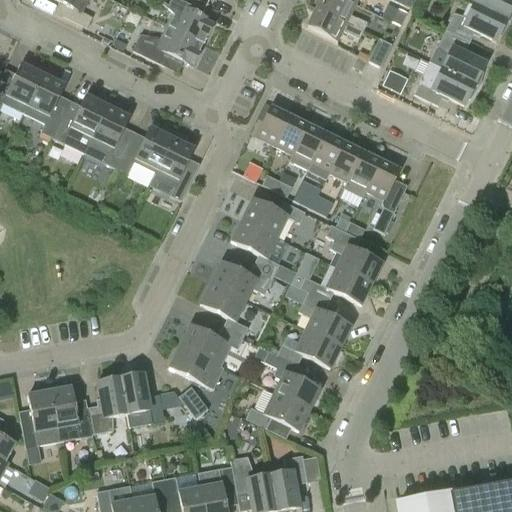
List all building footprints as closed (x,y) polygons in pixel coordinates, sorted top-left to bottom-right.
[(81,15),(88,0),(49,0),(68,9),(63,20),(87,32),(92,21),(81,15)] [(172,18),(166,30),(202,48),(213,26),(190,15),(192,11),(170,0),(166,10),(162,7),(161,8),(172,18)] [(350,18),(355,8),(339,0),(320,0),(315,11),(352,29),(356,21),(350,18)] [(404,0),(401,8),(409,11),(414,0),(404,0)] [(476,0),(472,7),(510,26),(511,24),(511,19),(511,0),(476,0)] [(453,16),(445,34),(469,46),(474,35),(495,45),(499,38),(501,39),(509,28),(510,26),(472,7),(466,20),(453,16)] [(337,45),(342,34),(348,37),(352,29),(315,11),(306,30),(337,45)] [(400,29),(407,16),(398,12),(391,25),(400,29)] [(352,29),(363,34),(367,26),(356,21),(352,29)] [(359,42),(363,34),(352,29),(348,37),(359,42)] [(191,69),(202,48),(166,30),(160,42),(140,38),(132,54),(163,70),(169,58),(191,69)] [(447,59),(441,72),(478,90),(479,88),(483,75),(481,74),(485,66),(464,56),(469,46),(445,34),(436,51),(447,59)] [(391,48),(378,42),(367,65),(380,71),(391,48)] [(367,65),(356,60),(351,70),(361,76),(367,65)] [(392,64),(384,75),(400,85),(407,74),(392,64)] [(477,92),(478,90),(441,72),(428,65),(417,87),(418,87),(413,98),(437,110),(443,99),(463,109),(467,102),(469,103),(477,92)] [(0,110),(2,107),(23,117),(45,73),(34,67),(31,72),(20,67),(15,78),(14,77),(10,84),(1,80),(0,81),(0,110)] [(56,78),(45,73),(23,117),(44,128),(40,136),(51,142),(66,112),(57,108),(61,100),(59,99),(64,89),(53,83),(56,78)] [(89,146),(109,105),(98,99),(96,104),(85,99),(80,109),(78,109),(75,116),(66,112),(51,142),(62,147),(84,157),(89,146)] [(120,110),(109,105),(89,146),(84,157),(116,173),(120,165),(130,144),(121,139),(125,132),(124,131),(129,120),(118,115),(120,110)] [(273,150),(289,119),(270,110),(254,140),(273,150)] [(273,150),(292,159),(307,128),(289,119),(273,150)] [(325,137),(307,128),(292,159),(289,164),(307,173),(310,168),(325,137)] [(133,167),(154,177),(174,136),(163,131),(161,136),(149,130),(144,141),(143,141),(139,148),(130,144),(120,165),(116,173),(127,179),(133,167)] [(185,142),(174,136),(154,177),(148,189),(180,205),(199,168),(188,163),(194,152),(183,147),(185,142)] [(310,168),(328,177),(343,146),(325,137),(310,168)] [(362,155),(343,146),(328,177),(347,186),(362,155)] [(362,155),(347,186),(344,192),(362,201),(365,195),(380,164),(362,155)] [(238,156),(232,173),(259,183),(265,167),(238,156)] [(399,173),(380,164),(365,195),(385,205),(372,232),(383,237),(394,216),(407,189),(394,183),(399,173)] [(266,178),(261,189),(274,195),(279,185),(266,178)] [(279,185),(274,195),(286,201),(291,191),(279,185)] [(304,193),(298,207),(311,213),(317,199),(304,193)] [(317,199),(311,213),(326,220),(333,206),(317,199)] [(251,203),(240,224),(276,242),(286,221),(299,227),(304,216),(284,206),(278,217),(251,203)] [(339,220),(334,231),(344,236),(349,225),(339,220)] [(266,262),(276,242),(240,224),(230,245),(258,258),(252,269),(273,279),(278,268),(266,262)] [(330,229),(324,240),(333,244),(329,252),(341,258),(335,271),(371,288),(381,267),(354,254),(359,243),(344,236),(334,231),(330,229)] [(264,299),(273,279),(252,269),(247,280),(220,266),(209,287),(245,305),(251,292),(264,299)] [(360,309),(371,288),(335,271),(325,291),(304,281),(299,292),(307,296),(328,306),(333,296),(360,309)] [(221,332),(242,342),(247,331),(235,325),(245,305),(209,287),(199,308),(227,322),(221,332)] [(310,322),(304,334),(340,351),(350,330),(322,317),(328,306),(307,296),(297,315),(310,322)] [(189,329),(178,350),(214,368),(220,371),(230,350),(237,353),(242,342),(221,332),(216,343),(189,329)] [(281,348),(276,359),(296,369),(302,359),(329,372),(340,351),(304,334),(294,354),(281,348)] [(220,371),(214,368),(178,350),(168,371),(213,393),(223,372),(220,371)] [(296,369),(276,359),(268,355),(262,366),(283,376),(273,397),(308,415),(319,394),(312,390),(317,380),(296,369)] [(119,382),(126,418),(140,415),(145,428),(164,424),(159,398),(147,400),(143,377),(119,382)] [(0,399),(13,398),(10,382),(0,383),(0,399)] [(112,420),(126,418),(119,382),(96,386),(100,409),(88,411),(93,438),(112,434),(112,420)] [(71,391),(49,395),(56,432),(57,432),(59,446),(92,440),(86,410),(75,412),(71,391)] [(207,413),(190,391),(178,400),(195,422),(207,413)] [(56,432),(49,395),(27,399),(31,420),(19,422),(25,452),(37,450),(34,436),(56,432)] [(298,436),(308,415),(273,397),(262,417),(250,411),(245,422),(265,433),(270,422),(298,436)] [(0,464),(3,466),(14,447),(1,439),(6,430),(5,425),(0,421),(0,464)] [(37,450),(25,452),(27,467),(39,465),(37,450)] [(283,476),(269,479),(274,511),(292,511),(299,511),(295,488),(307,486),(302,459),(283,463),(283,476)] [(231,470),(236,499),(248,497),(250,511),(274,511),(269,479),(254,481),(247,460),(229,463),(231,470)] [(236,501),(236,499),(231,470),(218,473),(221,487),(199,491),(202,511),(225,511),(224,503),(236,501)] [(180,511),(202,511),(199,491),(178,495),(175,481),(163,483),(168,511),(176,511),(180,511)] [(132,504),(133,511),(168,511),(163,483),(151,485),(154,500),(132,504)] [(511,511),(511,486),(459,496),(459,495),(398,506),(398,511),(511,511)] [(133,511),(132,504),(129,489),(96,496),(98,511),(133,511)] [(49,497),(41,511),(43,511),(57,511),(62,504),(49,497)]
